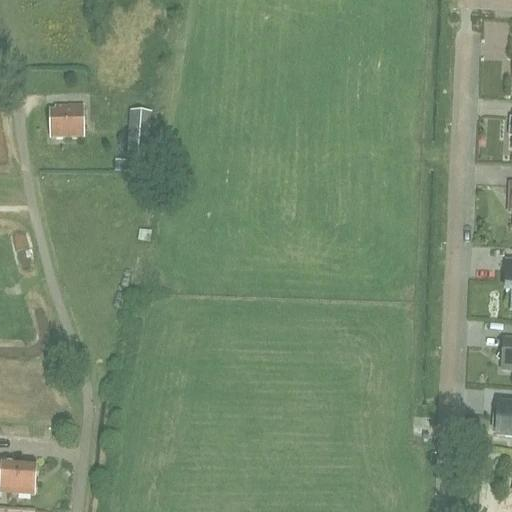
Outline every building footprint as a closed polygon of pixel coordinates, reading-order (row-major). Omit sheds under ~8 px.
[(50,113),(51,141),(83,140),(83,108),(54,109),(55,113),(50,113)] [(114,174),(126,175),(147,176),(152,115),(130,113),(127,163),(115,162),(114,174)] [(511,344),(503,344),(502,353),(495,362),(501,365),(501,372),(511,372),(511,344)] [(511,407),(498,407),(497,418),(492,419),(491,432),(496,434),(496,439),(511,439),(511,407)] [(37,469),(3,467),(4,460),(0,459),(0,502),(1,503),(2,498),(35,500),(37,469)]
